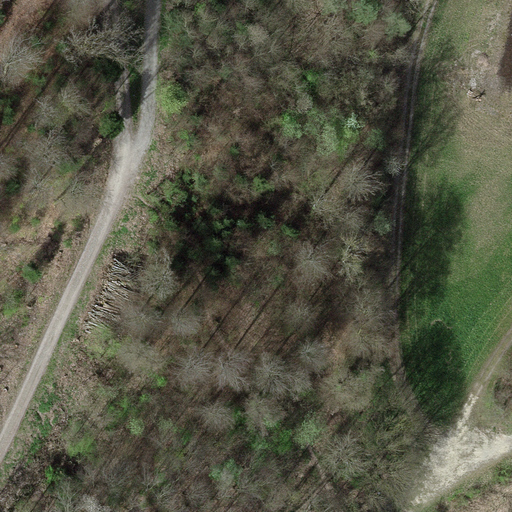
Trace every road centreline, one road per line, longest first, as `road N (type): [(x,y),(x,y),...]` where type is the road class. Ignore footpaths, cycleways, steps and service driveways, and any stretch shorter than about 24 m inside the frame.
road 1 (track): [(447,441),(400,365),(380,125),(420,0)]
road 2 (track): [(11,511),(43,478),(68,430),(125,213),(124,171)]
road 3 (track): [(0,447),(124,171)]
road 4 (track): [(124,171),(149,129),(157,0)]
road 5 (track): [(124,171),(129,103),(110,0)]
road 6 (track): [(511,331),(447,441)]
